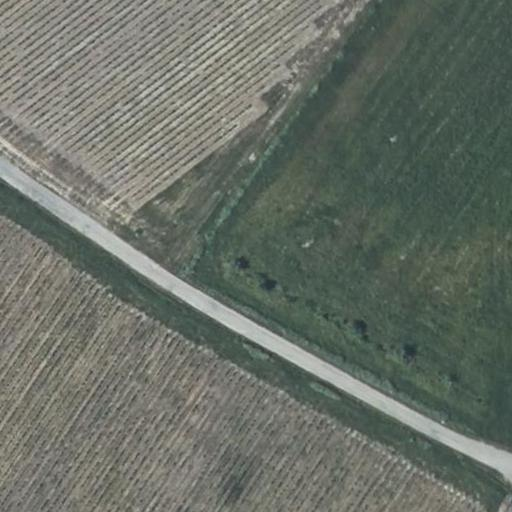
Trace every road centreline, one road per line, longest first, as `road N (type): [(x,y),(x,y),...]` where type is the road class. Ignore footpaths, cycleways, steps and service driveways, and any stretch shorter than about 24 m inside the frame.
road 1 (track): [(511,464),(167,282),(0,163)]
road 2 (track): [(167,282),(373,0)]
